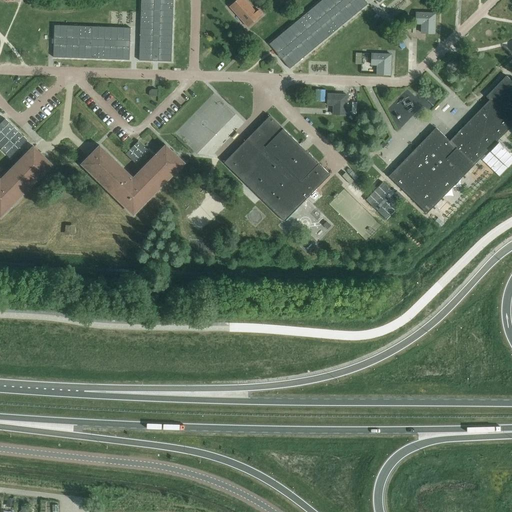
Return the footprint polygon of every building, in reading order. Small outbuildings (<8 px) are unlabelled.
[(171,62),(173,0),(140,0),(139,61),(171,62)] [(258,11),(259,10),(258,10),(255,13),(243,0),(236,0),(229,6),(230,7),(230,6),(248,26),(247,27),(248,27),(262,14),(261,14),(262,14),(259,17),(255,13),(258,10),(258,11)] [(364,0),(321,0),(269,44),(289,69),(368,4),(364,0)] [(421,33),(434,34),(435,14),(416,13),(416,24),(422,24),(421,33)] [(130,28),(54,25),(53,57),(129,60),(130,28)] [(235,57),(240,62),(247,55),(243,50),(235,57)] [(377,74),(390,75),(391,55),(372,54),(371,65),(377,65),(377,74)] [(427,213),(474,165),(511,125),(511,81),(506,76),(486,97),(489,100),(449,141),(436,128),(389,176),(427,213)] [(403,123),(422,104),(409,91),(401,100),(404,103),(398,110),(394,106),(390,111),(403,123)] [(347,95),(328,94),(327,105),(333,105),(333,114),(346,115),(347,95)] [(270,116),(224,163),(284,222),(330,175),(270,116)] [(0,123),(0,148),(10,158),(21,146),(24,143),(27,140),(5,119),(0,123)] [(99,145),(81,164),(133,216),(185,163),(166,145),(133,178),(99,145)] [(0,215),(1,217),(52,165),(33,146),(1,180),(0,179),(0,215)] [(439,216),(435,219),(440,226),(444,224),(439,216)] [(323,224),(329,231),(333,227),(327,221),(323,224)] [(30,490),(29,478),(21,479),(21,490),(30,490)]
